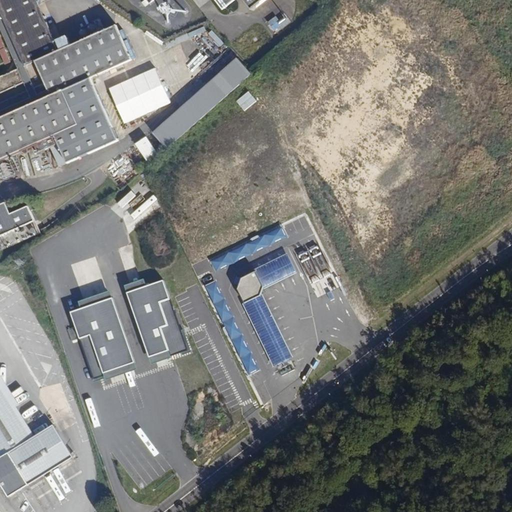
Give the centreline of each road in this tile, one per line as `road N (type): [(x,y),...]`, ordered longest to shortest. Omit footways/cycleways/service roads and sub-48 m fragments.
road 1 (tertiary): [(470,269),(161,511)]
road 2 (unknown): [(0,345),(37,411),(72,432),(83,504)]
